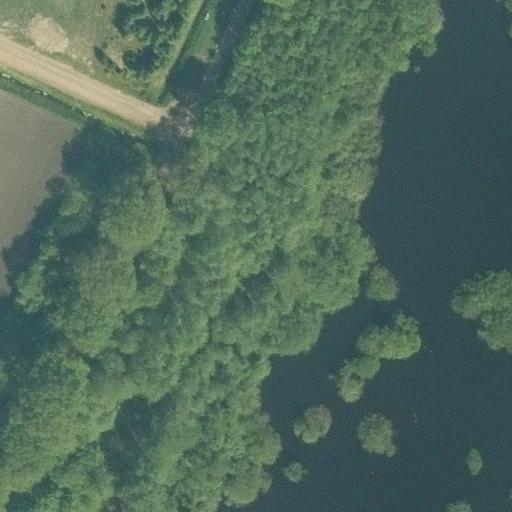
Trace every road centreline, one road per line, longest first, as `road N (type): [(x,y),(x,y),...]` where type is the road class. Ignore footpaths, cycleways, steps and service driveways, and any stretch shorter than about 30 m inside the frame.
road 1 (unclassified): [(14,511),(250,0)]
road 2 (track): [(0,45),(191,134)]
